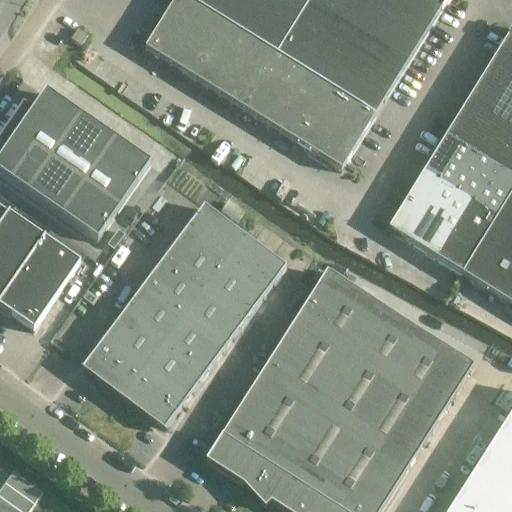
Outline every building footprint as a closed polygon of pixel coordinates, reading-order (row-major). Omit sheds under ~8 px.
[(168,69),(203,13),(182,0),(176,0),(143,53),(168,69)] [(276,58),(312,0),(182,0),(203,13),(228,28),(252,43),(276,58)] [(448,0),(312,0),(276,58),(301,74),(325,89),(350,104),(375,119),(448,0)] [(193,84),(228,28),(203,13),(168,69),(193,84)] [(217,99),(252,43),(228,28),(193,84),(217,99)] [(86,39),(77,32),(70,42),(80,49),(86,39)] [(511,184),(511,33),(444,142),(511,184)] [(242,114),(276,58),(252,43),(217,99),(242,114)] [(276,58),(242,114),(266,130),(301,74),(276,58)] [(301,74),(266,130),(291,145),(325,89),(301,74)] [(291,145),(315,160),(350,104),(325,89),(291,145)] [(79,121),(44,96),(31,115),(21,108),(0,138),(0,151),(4,154),(5,155),(5,154),(23,166),(30,156),(46,167),(79,121)] [(315,160),(340,175),(375,119),(350,104),(315,160)] [(81,192),(114,145),(79,121),(46,167),(81,192)] [(496,224),(511,197),(511,184),(444,142),(422,178),(471,209),(496,224)] [(114,145),(81,192),(117,216),(149,170),(114,145)] [(0,160),(0,179),(60,222),(81,192),(46,167),(30,156),(23,166),(5,154),(5,155),(4,154),(0,160)] [(437,264),(471,209),(422,178),(387,234),(437,264)] [(81,192),(60,222),(95,247),(117,216),(81,192)] [(511,197),(496,224),(461,279),(511,311),(511,197)] [(437,264),(461,279),(496,224),(471,209),(437,264)] [(202,212),(182,239),(223,269),(243,242),(202,212)] [(0,305),(43,243),(7,218),(0,228),(0,305)] [(161,266),(203,297),(223,269),(182,239),(161,266)] [(243,242),(223,269),(264,300),(284,273),(243,242)] [(43,243),(0,305),(0,313),(32,335),(79,268),(43,243)] [(141,293),(182,324),(203,297),(161,266),(141,293)] [(223,269),(203,297),(244,327),(264,300),(223,269)] [(382,511),(473,371),(326,277),(204,467),(241,490),(261,511),(265,511),(269,508),(275,511),(382,511)] [(121,320),(162,351),(182,324),(141,293),(121,320)] [(203,297),(182,324),(223,354),(244,327),(203,297)] [(101,347),(142,378),(162,351),(121,320),(101,347)] [(223,354),(182,324),(162,351),(203,382),(223,354)] [(121,405),(142,378),(101,347),(80,375),(121,405)] [(162,351),(142,378),(183,409),(203,382),(162,351)] [(183,409),(142,378),(121,405),(162,436),(183,409)] [(511,511),(511,417),(451,511),(511,511)] [(12,477),(4,488),(33,509),(41,498),(12,477)] [(4,488),(0,493),(0,502),(13,511),(31,511),(33,509),(4,488)] [(13,511),(0,502),(0,511),(13,511)]
